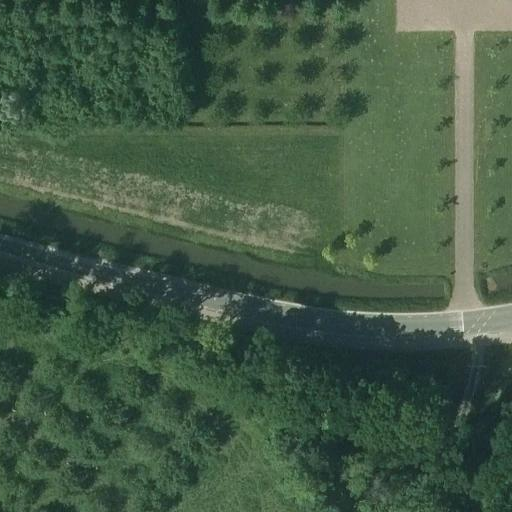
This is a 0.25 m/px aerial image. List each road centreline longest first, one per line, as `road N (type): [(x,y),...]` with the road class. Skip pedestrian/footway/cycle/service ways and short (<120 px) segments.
road 1 (track): [(511,460),(329,382),(0,285)]
road 2 (tertiary): [(471,328),(343,325),(0,246)]
road 3 (track): [(472,346),(470,399),(443,458),(443,511)]
